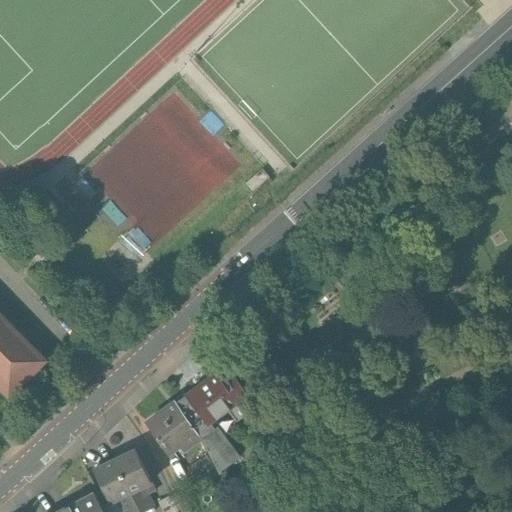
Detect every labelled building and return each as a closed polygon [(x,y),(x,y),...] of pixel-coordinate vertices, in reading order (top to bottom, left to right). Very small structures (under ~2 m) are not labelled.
[(261,170),(244,186),(251,194),(269,179),(261,170)] [(96,195),(81,180),(75,186),(89,201),(96,195)] [(50,191),(31,207),(45,225),(65,210),(50,191)] [(65,210),(45,225),(51,233),(70,218),(74,215),(68,207),(65,210)] [(70,218),(51,233),(57,240),(76,225),(70,218)] [(120,243),(104,262),(127,282),(144,263),(120,243)] [(0,392),(6,398),(41,363),(0,320),(0,392)] [(224,365),(185,394),(186,396),(202,418),(193,425),(198,436),(205,448),(215,442),(216,444),(221,441),(208,425),(228,410),(235,421),(256,406),(224,365)] [(202,418),(186,396),(176,404),(193,425),(202,418)] [(175,402),(146,423),(167,454),(171,451),(174,455),(198,436),(193,425),(176,404),(175,402)] [(215,442),(205,448),(216,470),(222,468),(219,462),(224,460),(216,444),(215,442)] [(151,481),(134,449),(114,459),(135,500),(143,496),(139,488),(151,481)] [(206,456),(188,467),(194,477),(212,467),(206,456)] [(114,459),(94,470),(111,502),(122,496),(126,505),(135,500),(114,459)] [(182,490),(171,496),(178,511),(191,511),(192,511),(182,490)] [(143,496),(135,500),(140,511),(144,511),(157,506),(155,502),(157,501),(153,491),(143,496)] [(103,511),(95,494),(58,511),(103,511)] [(178,511),(171,496),(158,502),(163,511),(178,511)] [(126,505),(123,506),(126,511),(140,511),(135,500),(126,505)]
